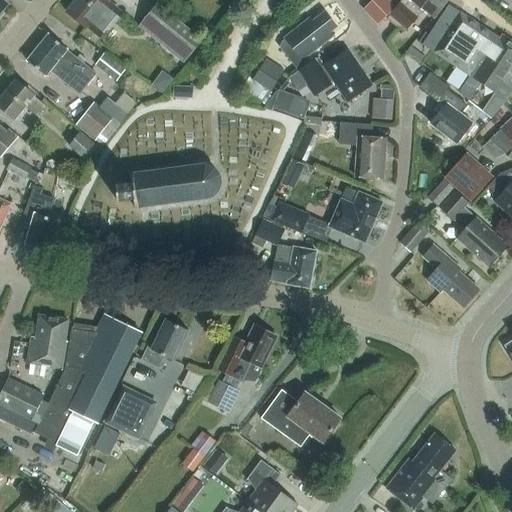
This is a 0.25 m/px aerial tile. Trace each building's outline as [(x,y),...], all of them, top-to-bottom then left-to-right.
[(99,38),(118,15),(105,5),(109,1),(107,0),(77,0),(67,12),(86,28),(87,28),(99,38)] [(373,0),(362,10),(377,27),(390,15),(395,9),(386,0),(382,0),(380,2),(378,0),(373,0)] [(403,33),(406,28),(420,11),(428,18),(430,16),(433,18),(446,0),(403,0),(387,20),(403,33)] [(423,45),(468,75),(484,54),(488,57),(499,39),(449,5),(423,45)] [(139,28),(184,64),(201,42),(157,6),(139,28)] [(299,71),(298,70),(306,64),(302,59),(332,36),(329,32),(335,27),(323,12),(311,22),(308,19),(283,38),(284,40),(282,42),(280,48),(298,72),(299,71)] [(49,71),(79,95),(97,74),(49,35),(28,62),(45,76),(49,71)] [(469,75),(457,92),(466,97),(472,89),(474,90),(480,81),(494,91),(511,64),(511,41),(502,35),(499,39),(488,57),(484,54),(468,75),(469,75)] [(308,84),(314,93),(332,80),(346,100),(369,85),(345,50),(324,65),(318,56),(306,64),(298,70),(299,71),(298,72),(289,78),(297,91),(308,84)] [(101,52),(95,64),(118,76),(124,64),(101,52)] [(252,79),(271,92),(285,71),(266,59),(252,79)] [(439,101),(445,106),(431,123),(454,143),(471,123),(460,113),(466,106),(449,91),(450,89),(431,73),(419,87),(437,102),(439,101)] [(32,96),(33,95),(16,81),(0,100),(0,107),(14,119),(25,106),(36,116),(44,106),(32,96)] [(193,99),(193,87),(174,86),(173,98),(193,99)] [(288,113),(295,95),(278,89),(272,107),(288,113)] [(394,91),(382,90),(381,96),(381,100),(393,101),(393,97),(394,91)] [(77,124),(95,138),(113,116),(120,122),(127,114),(107,98),(101,106),(95,102),(77,124)] [(491,119),(501,107),(490,98),(481,111),(491,119)] [(511,117),(489,138),(491,140),(503,150),(507,155),(511,150),(511,117)] [(371,137),(372,124),(340,122),(338,144),(357,145),(355,176),(383,178),(385,138),(371,137)] [(0,157),(18,136),(9,129),(7,132),(0,125),(0,157)] [(87,159),(97,146),(79,132),(68,145),(87,159)] [(312,147),(317,137),(306,132),(302,143),(312,147)] [(467,153),(444,177),(469,201),(492,176),(467,153)] [(30,168),(12,158),(6,169),(24,179),(30,168)] [(299,177),(304,165),(292,159),(287,171),(299,177)] [(220,186),(220,183),(219,178),(218,174),(215,170),(213,168),(211,166),(207,165),(200,165),(131,174),(133,184),(116,186),(118,203),(135,201),(136,208),(207,199),(211,198),(213,197),(215,195),(218,190),(220,186)] [(511,217),(511,169),(501,173),(488,186),(499,196),(494,201),(511,217)] [(38,174),(31,170),(27,178),(34,182),(38,174)] [(436,206),(452,188),(443,180),(427,198),(436,206)] [(365,243),(382,201),(345,186),(328,227),(365,243)] [(468,203),(455,191),(440,208),(464,229),(456,237),(487,265),(490,262),(495,263),(498,259),(497,255),(506,245),(464,208),(468,203)] [(58,221),(47,218),(53,198),(39,194),(25,244),(49,251),(58,221)] [(0,226),(10,204),(0,200),(0,226)] [(278,201),(270,220),(275,223),(301,235),(310,214),(278,201)] [(263,219),(251,242),(262,247),(267,237),(268,236),(273,224),(263,219)] [(400,243),(410,252),(429,230),(419,221),(400,243)] [(286,283),(285,285),(309,289),(316,251),(278,245),(276,259),(275,259),(271,280),(286,283)] [(423,257),(436,268),(426,280),(440,292),(443,289),(463,306),(478,289),(459,272),(461,269),(433,245),(423,257)] [(68,321),(39,316),(35,337),(31,336),(27,363),(63,369),(68,342),(64,341),(68,321)] [(77,457),(93,422),(97,424),(140,333),(104,316),(96,332),(73,328),(72,329),(65,367),(65,371),(35,433),(58,445),(57,448),(77,457)] [(157,368),(163,356),(173,360),(187,330),(164,319),(154,341),(151,339),(141,360),(157,368)] [(249,365),(261,370),(277,338),(255,327),(246,345),(233,339),(217,372),(225,376),(222,382),(237,390),(240,383),(249,365)] [(44,395),(8,378),(0,393),(0,405),(32,420),(44,395)] [(222,382),(218,380),(207,401),(228,412),(239,391),(237,390),(222,382)] [(123,386),(105,423),(108,424),(137,438),(139,440),(157,403),(155,401),(126,387),(123,386)] [(322,443),(340,418),(305,393),(298,402),(281,390),(260,418),(294,443),(310,434),(322,443)] [(32,420),(0,405),(0,419),(34,436),(35,433),(39,424),(32,420)] [(109,452),(116,430),(104,426),(96,447),(109,452)] [(432,503),(452,478),(440,469),(454,451),(435,435),(413,464),(408,460),(386,488),(413,510),(424,497),(432,503)] [(194,472),(205,457),(193,447),(182,462),(194,472)] [(215,474),(228,459),(217,449),(204,464),(215,474)] [(256,492),(248,503),(259,511),(290,511),(297,504),(296,503),(295,505),(267,485),(275,474),(280,477),(280,476),(260,461),(245,481),(246,481),(247,481),(256,492)] [(32,489),(22,482),(16,489),(26,497),(32,489)] [(183,511),(190,504),(179,495),(172,505),(181,511),(183,511)] [(71,511),(72,511),(55,498),(44,511),(71,511)] [(259,511),(248,503),(241,511),(233,511),(226,509),(227,509),(225,508),(222,511),(259,511)]
